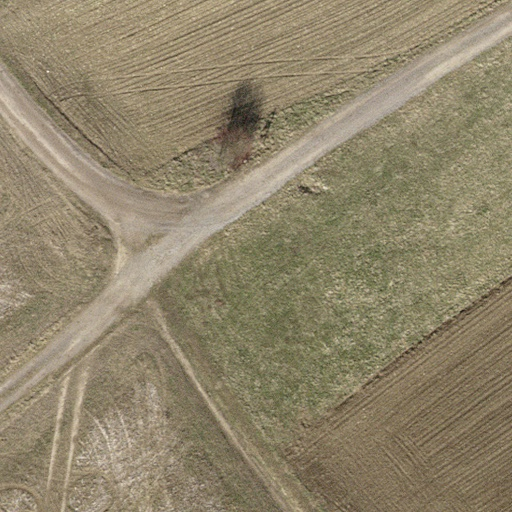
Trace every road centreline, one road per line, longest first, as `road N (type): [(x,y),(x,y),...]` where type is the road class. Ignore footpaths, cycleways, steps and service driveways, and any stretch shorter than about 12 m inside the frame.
road 1 (track): [(0,33),(75,143),(140,190),(196,190),(276,165),(404,59),(511,2)]
road 2 (track): [(140,190),(155,276),(0,399)]
